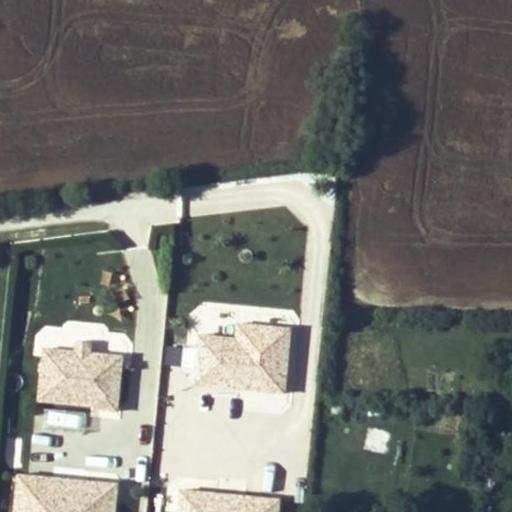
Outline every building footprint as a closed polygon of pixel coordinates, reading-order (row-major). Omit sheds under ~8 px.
[(74,303),(77,257),(52,256),(49,301),(74,303)] [(251,337),(252,321),(237,320),(235,335),(251,337)] [(285,391),(292,325),(252,321),(251,337),(235,335),(201,332),(196,382),(285,391)] [(79,339),(79,350),(94,351),(94,340),(79,339)] [(79,350),(46,347),(41,400),(97,404),(97,409),(119,410),(124,354),(94,351),(79,350)] [(162,356),(160,387),(190,389),(192,358),(162,356)] [(116,511),(119,483),(20,475),(16,511),(116,511)] [(279,511),(280,499),(181,490),(179,511),(279,511)]
